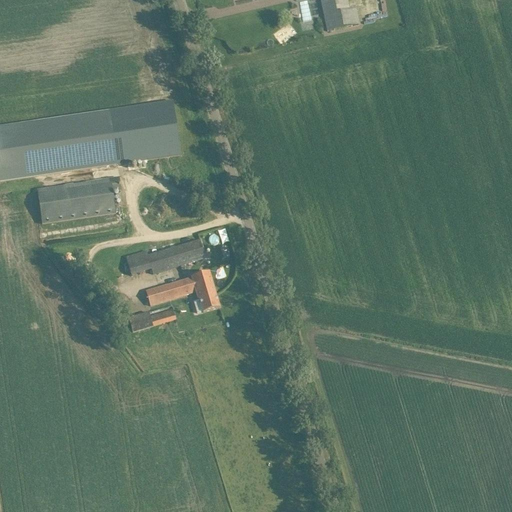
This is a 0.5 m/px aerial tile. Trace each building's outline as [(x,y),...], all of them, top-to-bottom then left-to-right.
[(320,0),(327,31),(359,25),(356,9),(350,10),(347,0),(320,0)] [(0,182),(118,165),(110,112),(0,127),(0,182)] [(121,192),(119,177),(37,190),(42,225),(116,214),(113,193),(121,192)] [(167,239),(170,249),(148,256),(146,251),(125,258),(131,277),(151,270),(153,276),(206,260),(200,240),(176,247),(173,237),(167,239)] [(145,292),(150,307),(195,294),(197,301),(199,300),(203,313),(220,308),(209,273),(145,292)] [(176,321),(173,310),(150,316),(149,313),(128,319),(132,334),(176,321)]
